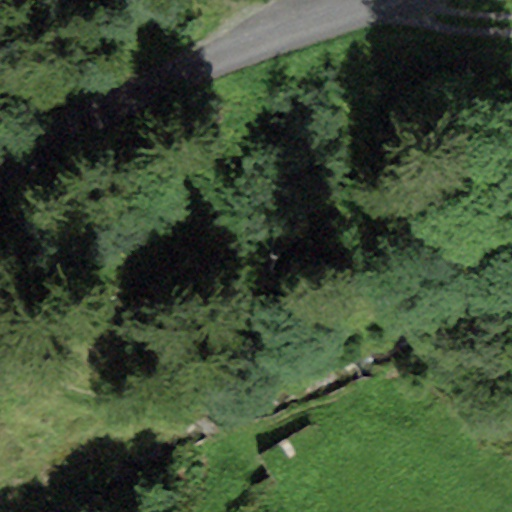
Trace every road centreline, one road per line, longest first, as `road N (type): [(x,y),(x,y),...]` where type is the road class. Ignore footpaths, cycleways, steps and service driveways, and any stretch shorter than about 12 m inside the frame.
road 1 (unclassified): [(0,178),(68,119),(354,0)]
road 2 (track): [(511,20),(323,8)]
